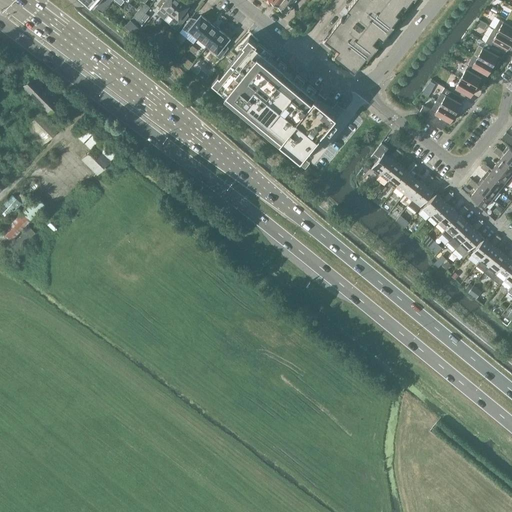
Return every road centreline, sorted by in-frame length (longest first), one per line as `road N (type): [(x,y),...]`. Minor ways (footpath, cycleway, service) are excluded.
road 1 (trunk): [(0,21),(511,425)]
road 2 (trunk): [(511,391),(34,5)]
road 3 (residential): [(459,165),(378,105),(367,84)]
